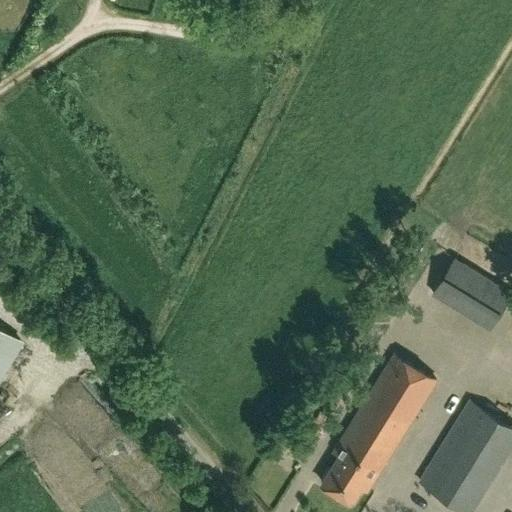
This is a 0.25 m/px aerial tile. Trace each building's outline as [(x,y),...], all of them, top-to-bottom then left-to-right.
[(488,330),(511,292),(453,256),(429,293),(488,330)] [(0,371),(19,339),(0,328),(0,371)] [(359,487),(365,491),(434,379),(394,354),(333,451),(338,455),(321,483),(351,501),(359,487)] [(469,511),(511,441),(511,426),(468,399),(418,480),(469,511)] [(322,433),(331,419),(318,411),(309,425),(322,433)] [(307,457),(318,439),(295,425),(284,443),(307,457)]
